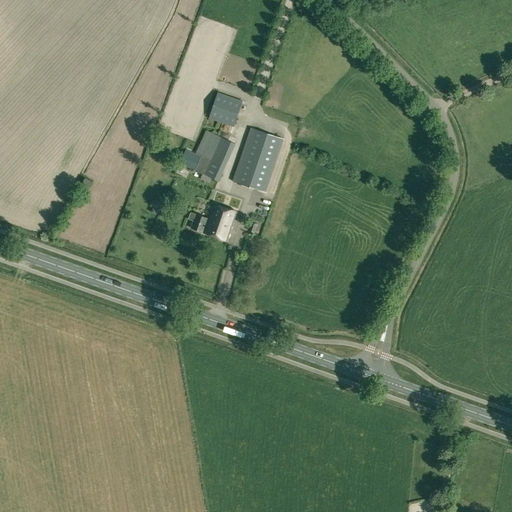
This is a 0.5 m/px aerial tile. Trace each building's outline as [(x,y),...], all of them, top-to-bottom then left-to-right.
[(209,119),(223,124),(228,126),(234,128),(243,101),(218,92),(209,119)] [(284,139),(251,128),(233,182),(265,193),(284,139)] [(180,163),(195,170),(205,175),(212,178),(219,181),(235,144),(206,130),(195,154),(186,150),(180,163)] [(85,178),(79,188),(86,192),(92,181),(85,178)] [(208,218),(196,214),(191,228),(227,241),(237,212),(213,203),(208,218)] [(255,233),(257,225),(250,223),(248,230),(255,233)] [(275,234),(276,228),(263,225),(262,232),(275,234)]
